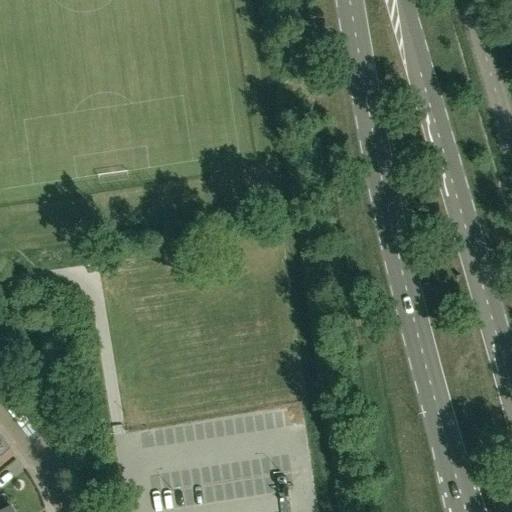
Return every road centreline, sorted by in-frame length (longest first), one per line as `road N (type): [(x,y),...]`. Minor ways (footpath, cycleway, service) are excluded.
road 1 (primary): [(349,0),(382,182),(466,511)]
road 2 (primary): [(511,400),(404,0)]
road 3 (track): [(119,444),(91,285),(64,273),(0,278)]
